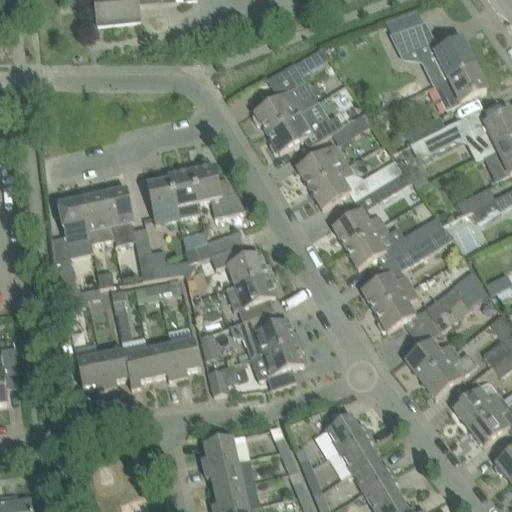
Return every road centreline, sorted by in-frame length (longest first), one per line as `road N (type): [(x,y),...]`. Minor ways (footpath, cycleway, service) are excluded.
road 1 (residential): [(370,371),(216,122)]
road 2 (residential): [(216,122),(201,97),(178,82),(23,80)]
road 3 (residential): [(168,426),(273,411),(370,371)]
road 4 (residential): [(477,511),(370,371)]
road 5 (residential): [(48,171),(216,122)]
road 6 (residential): [(0,444),(168,426)]
